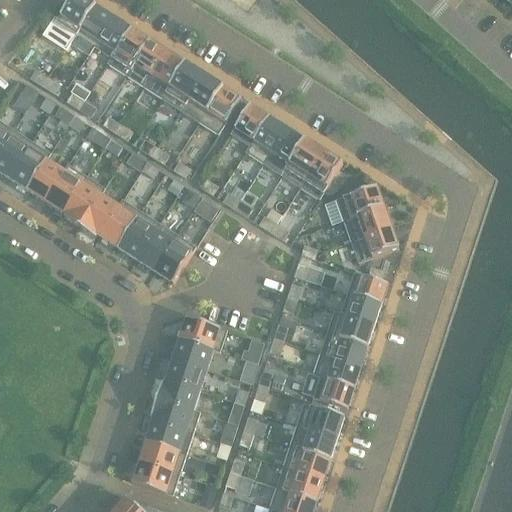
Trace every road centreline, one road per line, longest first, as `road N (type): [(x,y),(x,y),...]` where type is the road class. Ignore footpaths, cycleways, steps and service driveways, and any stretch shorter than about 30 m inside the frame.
road 1 (residential): [(360,511),(464,201),(170,0)]
road 2 (residential): [(479,511),(511,416),(511,77),(424,0)]
road 3 (residential): [(0,224),(144,313),(98,483),(73,511)]
